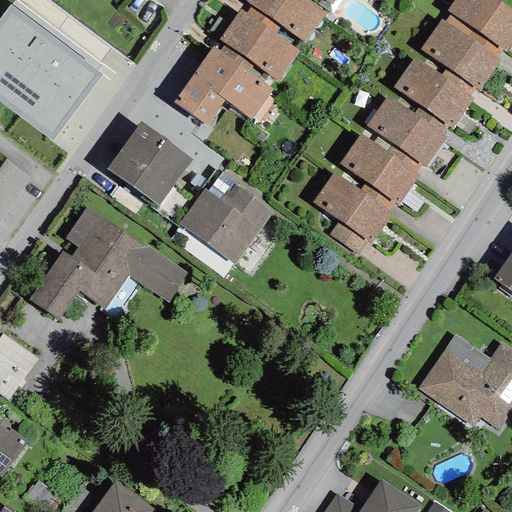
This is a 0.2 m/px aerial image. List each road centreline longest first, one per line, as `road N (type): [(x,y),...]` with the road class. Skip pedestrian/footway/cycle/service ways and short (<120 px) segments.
road 1 (residential): [(287,511),(511,174)]
road 2 (residential): [(0,278),(199,0)]
road 3 (unknown): [(82,312),(48,349),(44,379),(209,511)]
